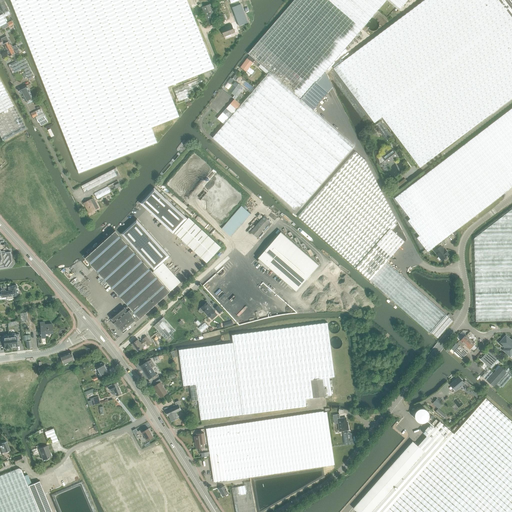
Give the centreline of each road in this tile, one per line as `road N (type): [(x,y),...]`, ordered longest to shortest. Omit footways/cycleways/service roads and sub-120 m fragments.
road 1 (unclassified): [(277,511),(346,462),(460,320),(467,295),(463,239),(511,197)]
road 2 (unclassified): [(153,412),(70,450),(47,472),(17,465),(0,472)]
road 3 (unclassified): [(79,203),(0,56)]
